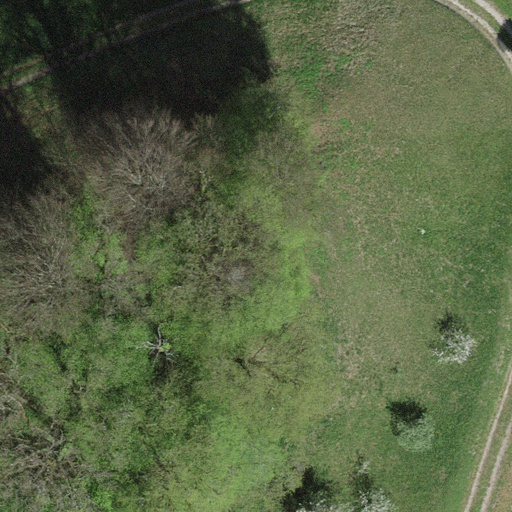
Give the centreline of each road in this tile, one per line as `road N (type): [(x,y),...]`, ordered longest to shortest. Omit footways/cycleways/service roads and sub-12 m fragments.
road 1 (track): [(0,93),(108,40),(220,0)]
road 2 (track): [(511,383),(471,511)]
